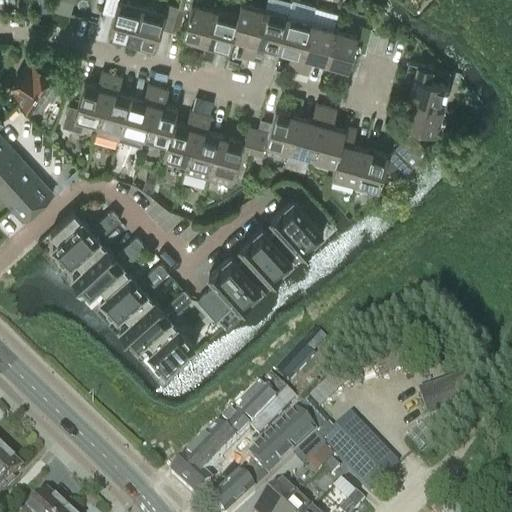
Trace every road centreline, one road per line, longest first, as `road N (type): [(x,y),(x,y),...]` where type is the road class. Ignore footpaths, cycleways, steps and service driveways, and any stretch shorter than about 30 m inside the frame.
road 1 (residential): [(0,30),(218,83),(264,78),(366,105),(379,62)]
road 2 (residential): [(0,269),(67,199),(95,187),(111,191),(189,269),(254,210)]
road 3 (secondary): [(0,359),(149,511)]
